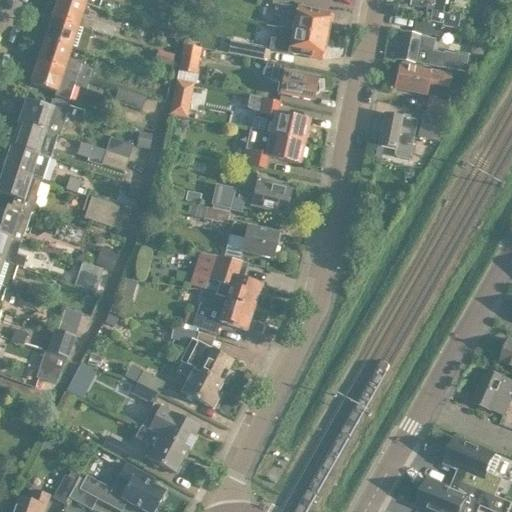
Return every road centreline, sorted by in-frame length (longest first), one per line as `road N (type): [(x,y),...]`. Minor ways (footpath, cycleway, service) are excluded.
road 1 (unclassified): [(227,511),(228,492),(316,297),(376,0)]
road 2 (residential): [(362,511),(511,251)]
